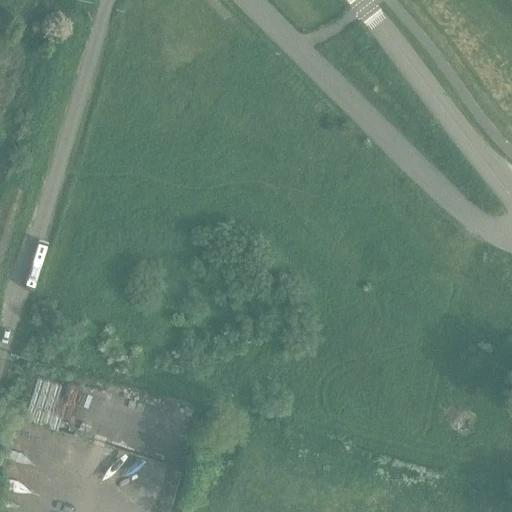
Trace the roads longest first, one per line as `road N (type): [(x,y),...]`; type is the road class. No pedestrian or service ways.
road 1 (unclassified): [(0,364),(108,0)]
road 2 (unclassified): [(511,237),(436,188),(247,0)]
road 3 (unclassified): [(511,196),(354,0)]
